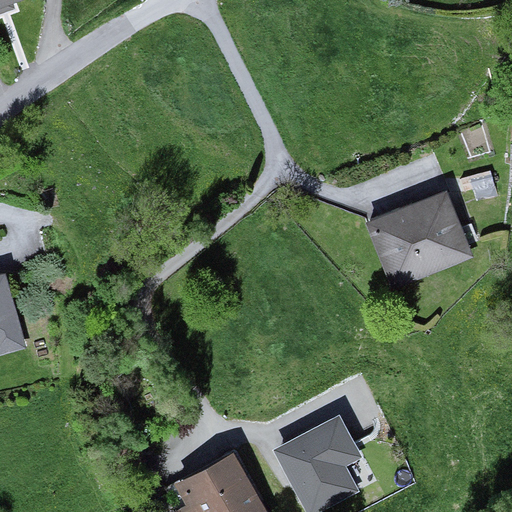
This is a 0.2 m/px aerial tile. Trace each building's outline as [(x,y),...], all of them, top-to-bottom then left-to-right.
[(462,179),(464,188),(491,182),(489,172),(462,179)] [(437,190),(359,221),(387,290),(464,260),(437,190)] [(0,292),(0,345),(11,343),(0,292)] [(367,478),(338,419),(281,447),(310,506),(367,478)] [(163,483),(175,506),(162,511),(259,511),(226,449),(163,483)]
